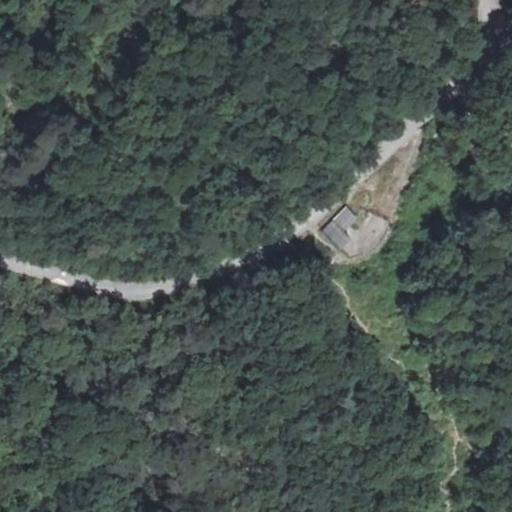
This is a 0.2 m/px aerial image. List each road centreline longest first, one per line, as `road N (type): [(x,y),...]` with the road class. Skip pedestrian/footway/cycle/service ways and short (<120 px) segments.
road 1 (track): [(485,0),(485,26),(461,80),(423,123),(307,224),(243,263),(174,292),(119,295),(0,262)]
road 2 (track): [(362,253),(423,123)]
